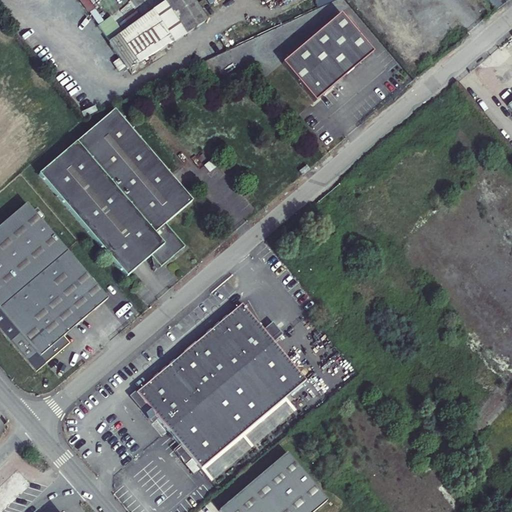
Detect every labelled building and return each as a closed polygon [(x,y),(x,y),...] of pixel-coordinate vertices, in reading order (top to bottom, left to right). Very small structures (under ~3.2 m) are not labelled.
[(141,0),(146,9),(160,2),(158,0),(141,0)] [(207,20),(193,0),(162,0),(185,35),(207,20)] [(199,0),(204,8),(216,0),(262,0),(265,3),(270,0),(199,0)] [(164,2),(109,44),(126,71),(185,35),(164,2)] [(103,20),(98,11),(92,14),(103,36),(117,29),(111,16),(103,20)] [(134,11),(123,18),(127,24),(138,17),(134,11)] [(340,15),(283,64),(315,102),(372,53),(340,15)] [(115,110),(93,128),(113,153),(169,220),(192,201),(115,110)] [(93,128),(39,174),(126,278),(151,257),(161,268),(185,248),(165,224),(169,220),(113,153),(93,128)] [(309,170),(306,165),(298,172),(301,175),(306,172),(309,170)] [(107,300),(55,238),(26,204),(0,226),(0,329),(10,342),(9,343),(35,374),(69,345),(68,345),(70,343),(64,337),(78,325),(107,300)] [(264,333),(241,306),(130,399),(153,427),(159,422),(169,435),(276,346),(272,342),(282,334),(274,324),(264,333)] [(307,383),(276,346),(169,435),(180,448),(174,453),(194,477),(200,472),(211,486),(297,414),(286,401),(307,383)] [(287,453),(218,511),(314,511),(327,501),(287,453)] [(17,470),(0,486),(0,511),(1,511),(31,484),(17,470)]
